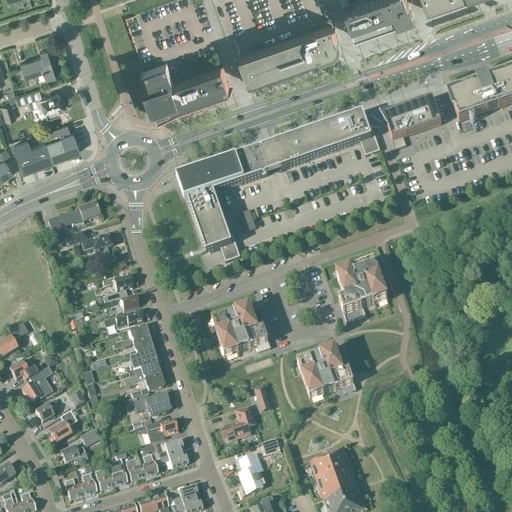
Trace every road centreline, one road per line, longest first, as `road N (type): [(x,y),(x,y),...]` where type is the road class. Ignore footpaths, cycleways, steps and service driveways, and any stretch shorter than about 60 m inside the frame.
road 1 (tertiary): [(511,19),(250,115),(147,143)]
road 2 (tertiary): [(156,165),(326,98),(511,46)]
road 3 (unknown): [(279,190),(361,162),(372,194),(357,202),(248,245),(238,209)]
road 4 (residential): [(210,472),(160,315)]
road 5 (residential): [(160,315),(299,266)]
road 6 (unclassified): [(67,19),(99,120),(118,145)]
road 7 (residential): [(80,511),(210,472)]
road 8 (residential): [(160,315),(137,240),(134,184)]
road 9 (unknown): [(511,163),(426,195),(415,171),(420,159)]
